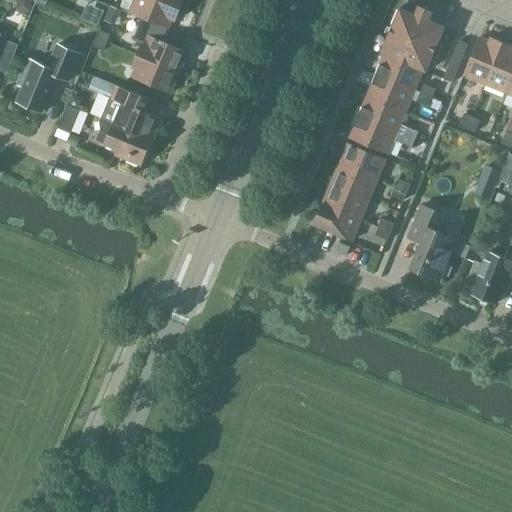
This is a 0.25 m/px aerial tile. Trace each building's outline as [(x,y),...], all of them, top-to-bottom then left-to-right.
[(92,0),(91,3),(106,10),(110,0),(92,0)] [(172,20),(176,21),(180,9),(158,0),(134,0),(130,12),(169,28),(172,20)] [(158,0),(180,9),(184,0),(158,0)] [(385,54),(423,70),(426,72),(445,27),(423,18),(426,9),(430,11),(432,7),(420,2),(419,6),(422,8),(419,17),(400,9),(382,53),(385,54)] [(111,7),(104,22),(114,27),(121,12),(111,7)] [(138,55),(180,73),(189,52),(164,42),(170,29),(143,18),(133,40),(142,44),(138,55)] [(0,29),(0,65),(9,69),(19,45),(2,39),(5,32),(0,29)] [(108,43),(111,35),(99,30),(96,38),(108,43)] [(464,76),(486,85),(503,43),(491,38),(490,41),(480,37),(464,76)] [(96,38),(93,46),(104,51),(108,43),(96,38)] [(460,41),(456,50),(465,54),(469,44),(460,41)] [(511,46),(503,43),(486,85),(507,94),(511,81),(511,46)] [(19,88),(23,89),(17,102),(42,113),(55,81),(67,86),(81,54),(58,45),(49,67),(31,59),(19,88)] [(456,50),(452,60),(461,63),(465,54),(456,50)] [(385,54),(376,74),(415,90),(423,70),(385,54)] [(171,93),(180,73),(138,55),(133,67),(136,69),(132,77),(171,93)] [(452,60),(448,69),(457,73),(461,63),(452,60)] [(119,83),(124,71),(104,63),(99,75),(119,83)] [(448,69),(444,79),(453,83),(457,73),(448,69)] [(415,90),(376,74),(368,95),(406,111),(415,90)] [(153,115),(158,103),(117,86),(94,77),(90,86),(113,95),(112,98),(110,98),(101,118),(114,123),(152,139),(161,118),(153,115)] [(424,84),(421,92),(433,98),(436,90),(424,84)] [(421,92),(418,101),(430,106),(433,98),(421,92)] [(368,95),(359,116),(398,132),(406,111),(368,95)] [(90,97),(82,114),(90,118),(98,100),(90,97)] [(68,105),(58,128),(71,134),(81,111),(68,105)] [(472,117),(464,114),(459,126),(467,129),(472,117)] [(359,116),(350,138),(389,154),(398,132),(359,116)] [(480,121),(472,117),(467,129),(475,133),(480,121)] [(100,121),(101,130),(97,141),(105,144),(129,154),(127,160),(141,166),(152,139),(114,123),(101,118),(100,121)] [(407,127),(403,135),(416,140),(419,132),(407,127)] [(511,141),(511,133),(507,131),(502,144),(510,147),(511,141)] [(403,135),(400,143),(412,148),(416,140),(403,135)] [(72,137),(68,144),(77,148),(80,140),(72,137)] [(348,143),(339,164),(378,180),(386,160),(348,143)] [(511,155),(509,153),(499,180),(511,184),(511,155)] [(339,164),(331,184),(370,200),(378,180),(339,164)] [(487,167),(483,177),(496,182),(500,172),(487,167)] [(399,179),(395,187),(407,192),(411,184),(399,179)] [(331,184),(323,204),(362,220),(370,200),(331,184)] [(395,187),(392,195),(404,200),(407,192),(395,187)] [(353,240),(362,220),(323,204),(314,224),(353,240)] [(422,206),(409,237),(421,243),(411,268),(441,280),(457,240),(437,231),(444,215),(422,206)] [(382,219),(379,227),(391,232),(394,224),(382,219)] [(379,227),(375,235),(387,240),(391,232),(379,227)] [(350,247),(341,243),(337,252),(347,256),(350,247)] [(468,280),(475,283),(471,293),(497,303),(508,276),(511,277),(511,244),(506,260),(488,252),(482,265),(476,262),(468,280)]
